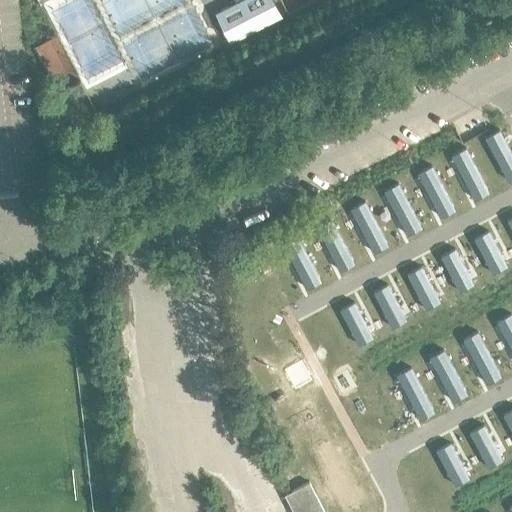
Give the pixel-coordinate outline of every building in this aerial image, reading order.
[(241,0),(215,13),(230,42),(281,17),(272,0),(241,0)] [(511,153),(499,129),(485,137),(508,181),(511,178),(511,153)] [(466,147),(452,154),(475,199),(489,191),(466,147)] [(432,165),(418,172),(441,217),(455,209),(432,165)] [(398,183),(384,190),(408,234),(422,227),(398,183)] [(365,200),(351,208),(374,252),(388,245),(365,200)] [(331,218),(317,226),(340,270),(354,263),(331,218)] [(489,230),(474,238),(493,273),(507,266),(489,230)] [(298,236),(284,244),(307,288),(321,280),(298,236)] [(455,248),(441,255),(460,291),(474,284),(455,248)] [(421,266),(407,273),(426,309),(440,301),(421,266)] [(388,284),(374,291),(392,327),(407,319),(388,284)] [(354,301),(340,309),(359,344),(373,337),(354,301)] [(511,314),(511,313),(497,321),(511,348),(511,314)] [(477,331),(463,339),(487,383),(501,375),(477,331)] [(443,349),(430,357),(453,401),(467,393),(443,349)] [(411,367),(397,374),(420,418),(434,411),(411,367)] [(511,409),(503,414),(511,430),(511,409)] [(484,424),(470,432),(489,467),(503,460),(484,424)] [(450,442),(436,450),(455,485),(469,478),(450,442)] [(293,511),(322,511),(307,483),(284,495),(293,511)]
